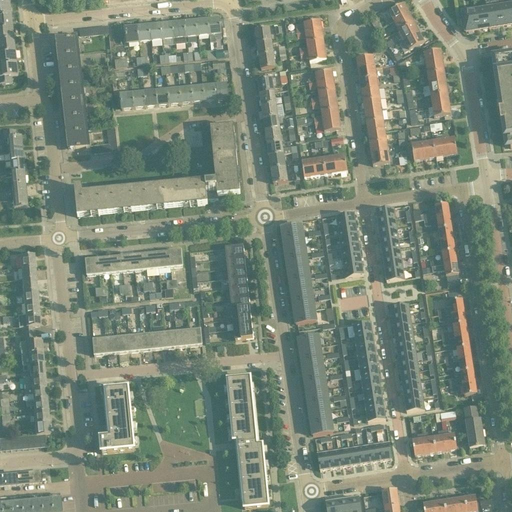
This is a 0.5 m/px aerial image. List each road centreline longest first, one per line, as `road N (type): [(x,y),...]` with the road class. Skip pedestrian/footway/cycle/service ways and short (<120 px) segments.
road 1 (residential): [(405,477),(364,204)]
road 2 (residential): [(503,462),(462,189)]
road 3 (residential): [(364,204),(339,39),(344,22),(388,0)]
road 4 (residential): [(285,355),(70,377)]
road 5 (residential): [(58,240),(265,217)]
road 6 (residential): [(248,115),(191,122),(128,165),(54,172)]
road 7 (residential): [(31,21),(230,4)]
road 8 (tertiary): [(511,345),(487,181)]
road 9 (residential): [(285,355),(265,217)]
road 10 (residential): [(70,377),(58,240)]
road 11 (residential): [(307,490),(285,355)]
road 12 (tertiary): [(487,181),(465,56)]
